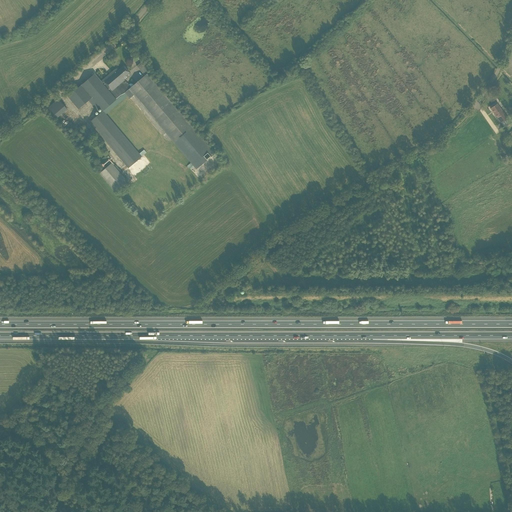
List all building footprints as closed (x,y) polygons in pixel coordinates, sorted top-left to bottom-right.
[(146,74),(147,74),(150,72),(141,62),(137,66),(145,76),(146,74)] [(131,87),(130,85),(123,78),(129,72),(124,66),(118,71),(116,69),(101,81),(95,74),(68,96),(79,109),(88,100),(93,106),(96,103),(103,111),(106,114),(127,96),(125,92),(131,87)] [(145,76),(131,87),(125,92),(127,96),(130,98),(134,95),(171,139),(173,142),(196,169),(214,154),(192,128),(152,80),(147,74),(146,74),(145,76)] [(59,98),(47,108),(56,118),(67,109),(59,98)] [(504,128),(511,123),(497,103),(490,108),(504,128)] [(104,113),(103,111),(90,122),(128,168),(142,157),(104,113)] [(93,136),(87,128),(80,134),(86,142),(93,136)] [(112,163),(99,173),(116,192),(128,182),(112,163)]
